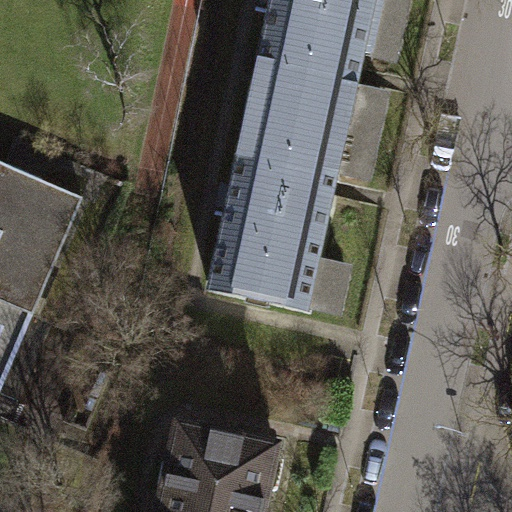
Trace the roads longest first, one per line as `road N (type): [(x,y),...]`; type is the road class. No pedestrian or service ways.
road 1 (residential): [(390,511),(483,132)]
road 2 (residential): [(483,132),(511,1)]
